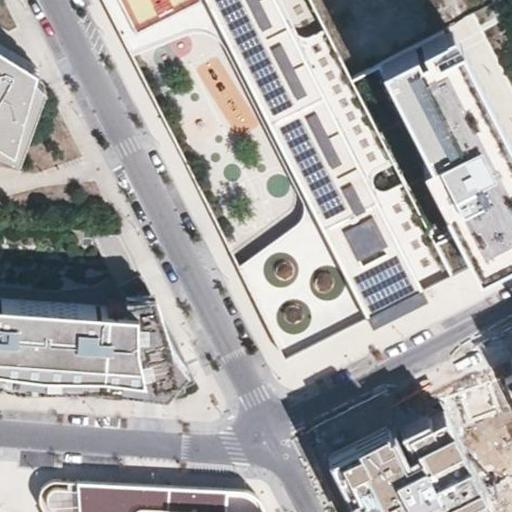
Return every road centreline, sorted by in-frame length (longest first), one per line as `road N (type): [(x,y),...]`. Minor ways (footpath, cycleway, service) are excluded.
road 1 (residential): [(270,433),(50,0)]
road 2 (residential): [(270,433),(234,446),(0,428)]
road 3 (residential): [(270,433),(511,311)]
